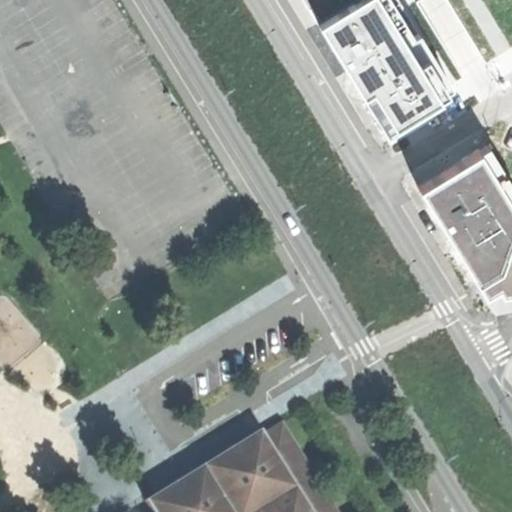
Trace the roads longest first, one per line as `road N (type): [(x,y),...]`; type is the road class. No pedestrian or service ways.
road 1 (residential): [(156,0),(465,511)]
road 2 (residential): [(366,182),(251,0)]
road 3 (residential): [(476,360),(366,182)]
road 4 (residential): [(511,100),(366,182)]
